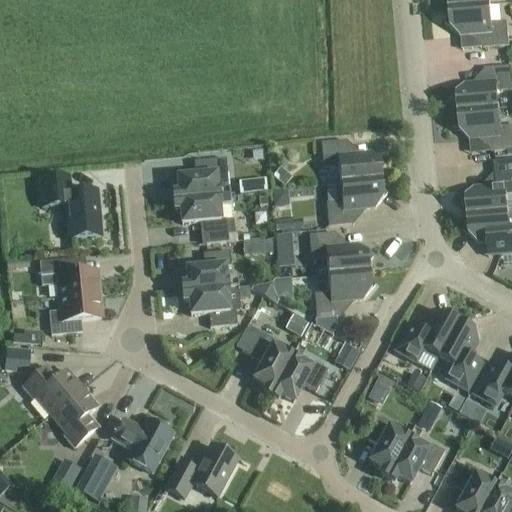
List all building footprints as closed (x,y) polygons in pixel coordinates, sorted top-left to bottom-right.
[(444,0),(447,2),(448,11),(489,8),(488,0),(444,0)] [(489,8),(448,11),(449,21),(444,26),(459,39),(469,38),(482,50),(482,51),(508,48),(506,24),(491,25),(489,8)] [(484,72),(474,86),(464,86),(451,102),(456,106),(457,115),(498,111),(497,94),(511,92),(511,90),(510,68),(484,71),(484,72)] [(498,111),(457,115),(458,124),(453,129),(469,142),(478,141),(491,153),(492,154),(511,152),(511,127),(500,129),(498,111)] [(360,156),(346,145),(346,144),(320,146),(322,171),(338,169),(339,187),(381,183),(380,173),(384,168),(369,156),(360,156)] [(172,205),(228,199),(227,191),(216,192),(215,178),(221,178),(219,162),(193,165),(194,179),(176,181),(177,195),(171,196),(172,205)] [(511,197),(511,162),(494,164),(495,175),(483,189),(473,190),(460,205),(465,210),(466,219),(508,215),(506,198),(511,197)] [(284,189),(292,180),(280,170),(272,179),(284,189)] [(100,239),(95,194),(69,196),(68,180),(38,183),(40,210),(65,208),(68,242),(100,239)] [(266,180),(255,181),(256,193),(267,192),(266,180)] [(381,183),(339,187),(341,204),(325,205),(328,230),(354,227),(365,212),(374,211),(387,196),(381,192),(381,183)] [(7,218),(28,219),(29,191),(8,190),(7,218)] [(228,199),(172,205),(173,213),(179,213),(180,227),(199,226),(200,239),(201,239),(202,248),(227,245),(225,222),(219,222),(218,209),(229,208),(228,199)] [(511,214),(508,215),(466,219),(467,228),(463,233),(478,246),(488,245),(489,259),(501,258),(511,256),(511,214)] [(294,222),(275,223),(276,234),(294,233),(294,222)] [(55,258),(54,235),(52,236),(52,234),(38,234),(39,258),(55,258)] [(348,248),(334,237),(334,235),(308,238),(310,262),(325,261),(327,278),(369,275),(368,265),(372,260),(357,247),(348,248)] [(141,257),(161,256),(161,244),(190,242),(190,236),(140,239),(141,257)] [(276,254),(293,253),(291,236),(275,238),(276,254)] [(186,287),(180,287),(181,296),(237,291),(236,282),(225,283),(224,270),(230,269),(228,254),(202,256),(203,270),(185,272),(186,287)] [(98,298),(96,274),(75,276),(74,262),(38,266),(40,289),(56,287),(58,302),(98,298)] [(369,275),(327,278),(329,296),(313,297),(315,322),(341,319),(353,304),(362,303),(375,288),(369,284),(369,275)] [(253,289),(251,292),(264,299),(270,288),(253,289)] [(270,288),(264,299),(273,305),(276,299),(270,288)] [(236,328),(234,315),(238,314),(239,313),(238,302),(250,301),(249,289),(237,291),(181,296),(182,305),(188,304),(189,319),(207,317),(209,331),(236,328)] [(98,298),(58,302),(59,314),(48,315),(50,339),(81,336),(79,324),(100,322),(98,298)] [(438,360),(458,324),(450,320),(448,313),(429,319),(421,333),(409,326),(393,354),(415,366),(422,352),(438,360)] [(301,340),(308,327),(293,318),(285,332),(301,340)] [(466,328),(458,324),(438,360),(453,369),(445,382),(467,394),(482,366),(474,362),(472,356),(478,346),(472,327),(466,328)] [(275,344),(261,337),(247,329),(235,351),(249,359),(248,360),(261,367),(252,383),(265,390),(262,395),(269,400),(297,350),(289,346),(284,356),(272,349),(275,344)] [(13,338),(13,345),(41,348),(42,335),(24,334),(23,339),(13,338)] [(344,347),(334,366),(349,375),(360,355),(344,347)] [(297,350),(269,400),(277,404),(280,399),(293,406),(302,390),(314,396),(327,373),(314,366),(311,371),(299,364),(304,354),(297,350)] [(4,375),(28,378),(31,354),(6,352),(4,375)] [(501,396),(511,401),(511,360),(508,362),(503,371),(491,364),(472,397),(494,409),(501,396)] [(56,382),(46,370),(21,391),(31,403),(34,401),(50,419),(81,393),(65,374),(56,382)] [(413,375),(406,388),(419,394),(425,381),(413,375)] [(379,378),(367,401),(382,409),(394,386),(379,378)] [(97,411),(81,393),(50,419),(65,437),(62,440),(73,452),(94,434),(84,422),(97,411)] [(429,405),(422,420),(434,426),(442,411),(429,405)] [(391,426),(378,419),(365,442),(377,449),(368,465),(381,472),(378,478),(386,482),(413,432),(406,428),(400,438),(388,431),(391,426)] [(173,438),(146,423),(141,433),(122,422),(111,443),(129,454),(125,463),(151,477),(173,438)] [(480,453),(488,441),(472,431),(465,443),(480,453)] [(421,436),(413,432),(386,482),(394,486),(397,481),(410,488),(418,472),(431,478),(444,455),(430,448),(427,453),(415,446),(421,436)] [(216,501),(237,463),(209,449),(195,475),(178,466),(164,492),(183,502),(191,487),(216,501)] [(94,458),(74,494),(98,507),(118,471),(94,458)] [(69,493),(81,472),(63,462),(51,485),(54,486),(50,494),(56,498),(63,500),(67,492),(69,493)] [(481,511),(500,480),(492,476),(487,486),(475,479),(478,474),(464,466),(451,490),(464,497),(455,511),(481,511)] [(37,498),(48,478),(31,469),(20,489),(37,498)] [(500,480),(481,511),(511,511),(511,499),(502,494),(507,484),(500,480)] [(146,511),(148,502),(129,500),(128,511),(146,511)]
